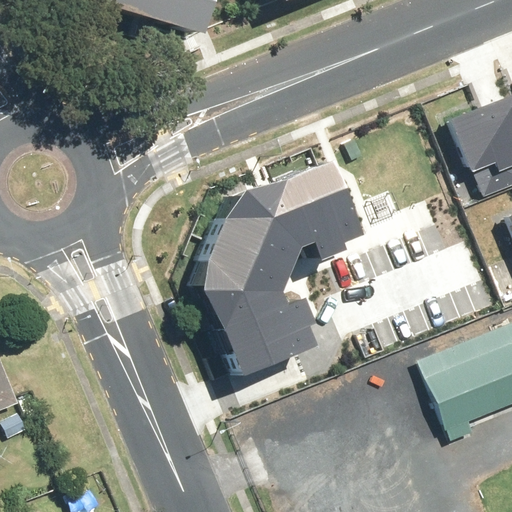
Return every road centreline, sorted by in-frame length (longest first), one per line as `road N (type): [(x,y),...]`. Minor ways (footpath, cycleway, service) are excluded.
road 1 (residential): [(156,418),(303,361),(324,310),(462,250)]
road 2 (tertiary): [(251,100),(490,0)]
road 3 (tertiary): [(156,418),(25,217)]
road 4 (tertiary): [(78,204),(143,344),(156,418)]
road 5 (tertiary): [(251,100),(90,188)]
road 6 (tertiary): [(88,132),(177,108),(251,100)]
